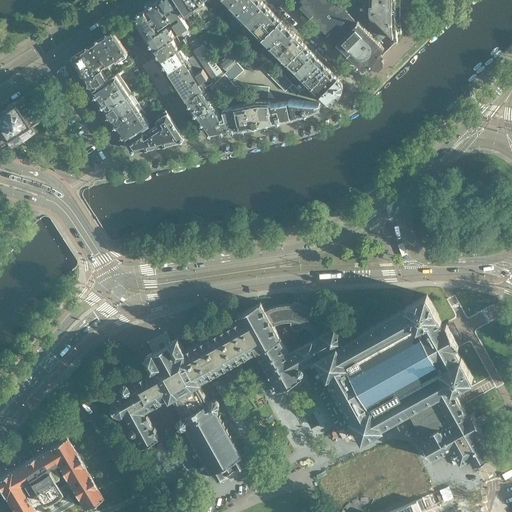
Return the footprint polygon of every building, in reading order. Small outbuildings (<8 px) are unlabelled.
[(170,18),(158,0),(145,9),(157,27),(170,18)] [(188,27),(179,13),(181,11),(174,0),(158,0),(170,18),(179,33),(188,27)] [(193,8),(187,0),(174,0),(181,11),(185,16),(190,13),(188,11),(193,8)] [(238,14),(251,0),(235,0),(231,4),(235,8),(233,9),(238,14)] [(253,30),(272,11),(261,0),(251,0),(238,14),(242,18),(243,16),(252,25),(250,27),(253,30)] [(384,47),(359,22),(360,21),(358,19),(357,20),(336,0),(303,0),(305,2),(301,6),(338,42),(363,68),(367,64),(370,67),(373,65),(375,67),(379,67),(383,63),(383,59),(381,57),(383,55),(383,54),(382,54),(380,51),(383,48),(384,48),(384,47)] [(369,0),(370,5),(370,9),(370,12),(370,13),(370,14),(371,15),(371,16),(372,16),(373,17),(375,18),(376,18),(398,40),(397,34),(397,29),(397,27),(396,22),(396,19),(396,14),(396,9),(396,4),(396,0),(369,0)] [(157,27),(145,9),(134,16),(134,18),(135,20),(139,26),(144,33),(144,34),(147,39),(160,30),(157,27)] [(263,37),(281,19),(272,11),(253,30),(258,34),(260,33),(263,37)] [(206,28),(215,23),(212,18),(203,23),(206,28)] [(270,46),(289,27),(281,19),(263,37),(267,40),(266,42),(270,46)] [(208,50),(226,36),(222,29),(218,23),(199,36),(203,43),(193,50),(214,82),(224,73),(219,66),(222,65),(227,71),(243,57),(235,47),(219,61),(220,62),(217,63),(208,50)] [(197,34),(198,33),(204,30),(206,28),(203,23),(194,30),(197,34)] [(172,38),(174,36),(167,26),(160,30),(147,39),(154,49),(172,38)] [(280,53),(297,36),(289,27),(270,46),(274,51),(276,49),(280,53)] [(127,52),(113,30),(103,37),(117,59),(127,52)] [(117,59),(103,37),(103,36),(93,43),(105,61),(107,65),(117,59)] [(286,63),(305,44),(297,36),(280,53),(284,57),(282,58),(286,63)] [(161,60),(179,49),(172,38),(154,49),(154,50),(155,49),(161,60)] [(105,61),(93,43),(83,50),(97,71),(102,68),(100,65),(105,61)] [(296,69),(313,52),(305,44),(286,63),(290,67),(292,65),(296,69)] [(268,57),(263,53),(256,45),(252,49),(241,59),(252,71),(268,57)] [(97,71),(83,50),(83,49),(72,57),(72,58),(73,58),(75,61),(75,62),(79,67),(79,68),(86,79),(97,71)] [(168,71),(186,59),(179,49),(161,60),(168,71)] [(302,79),(321,60),(313,52),(296,69),(300,73),(298,75),(302,79)] [(193,55),(186,59),(168,71),(187,99),(204,87),(205,87),(201,81),(204,80),(205,82),(210,79),(193,55)] [(265,70),(273,63),(269,59),(261,66),(265,70)] [(312,86),(329,68),(321,60),(302,79),(306,82),(307,81),(312,86)] [(245,70),(238,62),(234,66),(241,73),(245,70)] [(269,74),(277,67),(273,63),(265,70),(269,74)] [(241,73),(234,66),(229,69),(236,77),(241,73)] [(93,89),(110,78),(103,67),(102,68),(97,71),(86,79),(93,89)] [(273,78),(281,71),(277,67),(269,74),(273,78)] [(321,93),(337,77),(329,68),(312,86),(310,87),(314,91),(315,89),(320,94),(321,93)] [(236,77),(229,69),(222,76),(232,81),(236,77)] [(278,82),(285,75),(281,71),(273,78),(278,82)] [(100,99),(123,84),(116,74),(110,78),(93,89),(100,99)] [(282,87),(289,79),(285,75),(278,82),(282,87)] [(234,93),(235,85),(232,81),(222,76),(214,83),(219,92),(232,93),(234,93)] [(341,94),(342,80),(338,76),(337,77),(321,93),(329,102),(335,99),(336,98),(341,94)] [(289,87),(293,83),(289,79),(282,87),(286,91),(289,87)] [(300,91),(293,83),(289,87),(296,95),(300,91)] [(106,109),(130,94),(123,84),(100,99),(106,109)] [(193,108),(210,97),(204,87),(187,99),(193,108)] [(145,98),(142,93),(136,96),(140,101),(145,98)] [(113,119),(136,104),(130,94),(106,109),(113,119)] [(29,124),(35,120),(35,121),(38,119),(36,117),(24,99),(25,99),(23,96),(21,98),(15,102),(14,101),(6,106),(6,107),(3,109),(0,110),(0,143),(5,140),(8,144),(9,146),(17,141),(16,139),(17,138),(20,136),(24,134),(25,135),(33,130),(32,129),(29,124)] [(199,118),(217,106),(210,97),(193,108),(199,118)] [(274,120),(271,104),(270,99),(258,101),(263,123),(263,122),(274,120)] [(293,116),(289,99),(271,104),(274,120),(283,119),(283,118),(292,116),(293,116)] [(310,110),(319,107),(320,107),(320,106),(319,102),(290,99),(289,99),(293,116),(301,113),(303,113),(309,111),(310,111),(310,110)] [(263,123),(258,101),(246,103),(251,125),(252,125),(262,123),(263,123)] [(251,125),(246,103),(234,105),(234,106),(239,128),(240,127),(250,125),(251,125)] [(120,129),(143,114),(136,104),(113,119),(120,129)] [(205,127),(220,117),(223,115),(217,106),(199,118),(205,127)] [(239,128),(234,106),(222,107),(225,117),(228,130),(239,128)] [(183,135),(167,112),(157,119),(159,123),(172,142),(172,141),(173,141),(176,140),(176,141),(181,140),(183,136),(183,135)] [(144,128),(150,124),(143,114),(120,129),(126,139),(144,128)] [(228,130),(225,117),(222,119),(220,117),(205,127),(206,128),(209,132),(212,133),(217,132),(217,133),(218,132),(225,131),(228,130),(227,130),(228,130)] [(172,142),(159,123),(149,129),(159,144),(168,142),(171,142),(172,142)] [(159,144),(149,129),(146,131),(144,128),(126,139),(132,147),(131,148),(132,148),(135,149),(136,149),(141,148),(154,146),(154,145),(159,144)] [(462,171),(457,165),(451,170),(455,176),(462,171)] [(233,441),(230,435),(231,435),(231,434),(230,434),(227,429),(228,428),(227,427),(226,428),(223,422),(224,422),(223,420),(222,421),(219,416),(220,415),(220,414),(219,415),(216,409),(217,409),(216,408),(217,407),(218,407),(219,406),(219,405),(219,404),(220,403),(219,403),(219,402),(219,401),(218,400),(217,399),(216,398),(214,398),(213,399),(208,401),(198,383),(202,381),(202,380),(257,350),(271,375),(266,378),(261,381),(266,389),(271,387),(273,392),(276,390),(302,376),(300,372),(301,372),(304,371),(304,369),(339,431),(344,428),(345,431),(350,429),(358,443),(381,431),(380,428),(386,424),(387,425),(388,425),(388,424),(396,419),(404,433),(419,444),(422,442),(432,460),(437,457),(438,460),(444,457),(443,454),(453,449),(460,463),(469,458),(473,465),(490,455),(478,434),(481,432),(476,422),(471,415),(468,416),(458,398),(454,390),(474,379),(461,356),(459,357),(454,348),(458,346),(452,334),(446,324),(441,326),(437,319),(440,317),(427,295),(404,307),(406,310),(346,343),(336,326),(332,328),(330,326),(329,324),(327,322),(325,319),(322,317),(320,314),(317,312),(315,311),(312,309),(313,307),(311,306),(308,305),(305,304),(303,304),(302,303),(299,303),(296,302),(293,302),(292,304),(289,304),(286,304),(282,304),(278,305),(276,305),(272,306),(269,308),(266,309),(265,310),(260,302),(237,315),(241,321),(186,351),(179,337),(171,341),(171,342),(163,347),(154,351),(146,355),(154,369),(129,383),(129,382),(126,381),(123,382),(122,385),(125,390),(126,391),(114,398),(111,406),(115,413),(123,415),(126,414),(133,426),(132,426),(132,427),(131,427),(131,428),(131,429),(131,430),(132,430),(132,431),(133,432),(134,432),(135,432),(136,432),(143,445),(159,437),(155,430),(157,429),(155,426),(153,427),(148,417),(150,416),(148,412),(146,413),(145,411),(170,398),(174,396),(184,414),(180,417),(179,417),(178,418),(178,419),(178,420),(178,421),(178,422),(178,423),(179,423),(179,424),(180,425),(181,425),(182,425),(183,425),(184,425),(185,424),(186,425),(187,425),(190,430),(189,431),(190,432),(191,431),(194,437),(193,437),(193,439),(194,438),(197,443),(196,444),(197,445),(198,445),(201,450),(200,451),(201,452),(202,451),(205,456),(203,457),(204,458),(205,458),(208,463),(207,464),(208,465),(209,464),(212,470),(211,470),(212,472),(214,471),(219,479),(222,480),(225,479),(225,476),(224,473),(237,466),(238,468),(241,469),(244,468),(245,465),(240,456),(242,455),(242,453),(241,454),(238,449),(239,448),(238,447),(237,447),(234,442),(235,441),(234,440),(233,441)] [(334,427),(327,431),(332,439),(338,435),(334,427)] [(59,491),(60,490),(59,487),(52,477),(56,475),(57,471),(53,464),(56,462),(83,506),(84,505),(85,506),(100,496),(102,495),(66,435),(64,436),(64,435),(48,445),(47,446),(47,447),(46,447),(43,449),(34,455),(34,454),(33,454),(28,457),(23,460),(23,461),(10,469),(10,468),(0,474),(0,489),(4,496),(14,511),(36,511),(20,484),(23,482),(27,489),(31,490),(35,488),(42,501),(45,500),(48,499),(50,498),(52,497),(54,496),(55,494),(57,493),(59,491)]
